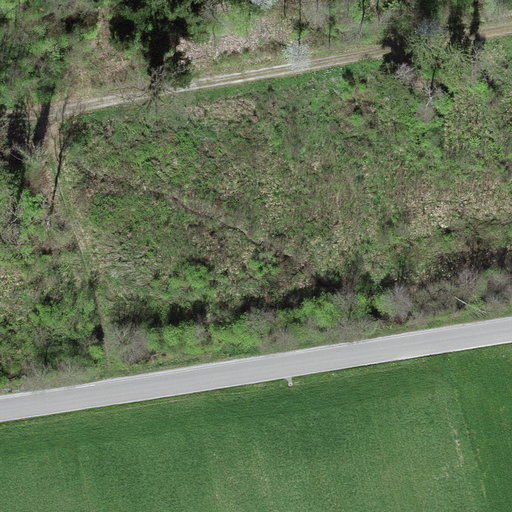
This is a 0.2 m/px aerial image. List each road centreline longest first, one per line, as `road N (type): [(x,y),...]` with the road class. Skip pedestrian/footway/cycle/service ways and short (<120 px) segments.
road 1 (unclassified): [(0,408),(511,329)]
road 2 (track): [(511,34),(44,123)]
road 3 (track): [(0,116),(44,123),(116,390)]
